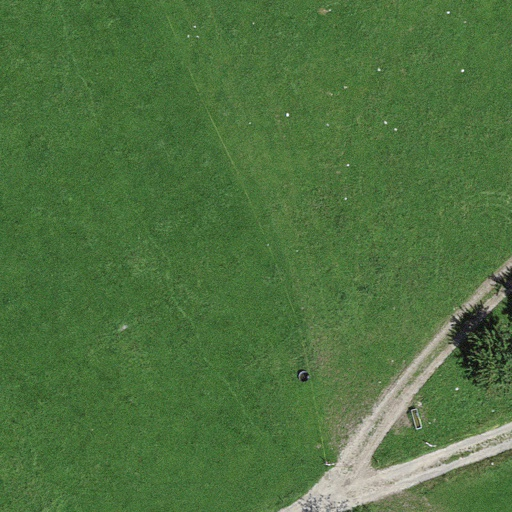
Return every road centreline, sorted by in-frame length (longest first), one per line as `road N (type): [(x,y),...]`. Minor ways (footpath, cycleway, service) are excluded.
road 1 (track): [(333,500),(362,442),(511,280)]
road 2 (track): [(308,511),(511,436)]
